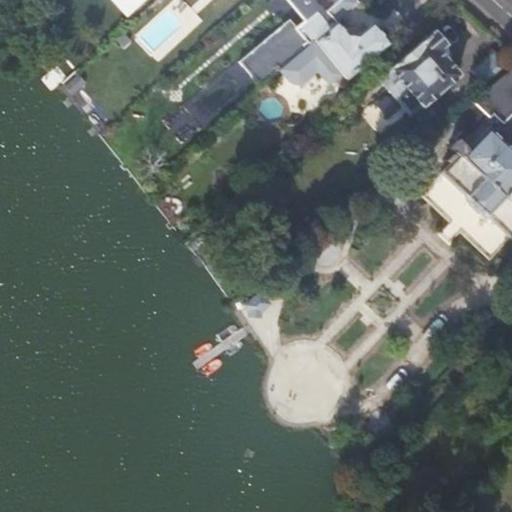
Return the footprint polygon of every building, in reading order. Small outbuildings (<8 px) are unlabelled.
[(281,0),(302,23),(294,29),(286,21),(235,67),(256,90),(276,73),(311,44),(333,25),(356,5),(351,0),(281,0)] [(356,5),(333,25),(346,39),(355,40),(370,28),(375,23),(358,4),(356,5)] [(333,25),(311,44),(328,62),(345,81),(385,46),(370,28),(355,40),(346,39),(333,25)] [(430,32),(387,69),(406,91),(396,99),(406,111),(416,102),(418,103),(453,73),(436,53),(443,47),(430,32)] [(328,62),(311,44),(276,73),(287,84),(291,86),(292,86),(297,86),(303,85),(328,62)] [(496,59),(477,75),(489,89),(508,72),(496,59)] [(489,89),(454,117),(468,130),(486,115),(494,123),(499,120),(503,123),(511,116),(511,68),(508,72),(489,89)] [(387,69),(377,77),(396,99),(406,91),(387,69)] [(61,85),(70,93),(82,83),(74,74),(61,85)] [(511,151),(486,127),(474,139),(470,135),(460,134),(445,149),(455,159),(440,175),(509,241),(511,238),(511,151)] [(394,172),(330,236),(336,242),(341,247),(405,183),(394,172)] [(318,237),(276,276),(287,288),(329,249),(318,237)] [(258,292),(246,303),(249,307),(249,314),(256,315),(259,308),(277,290),(270,281),(276,276),(272,272),(254,287),(258,292)]
